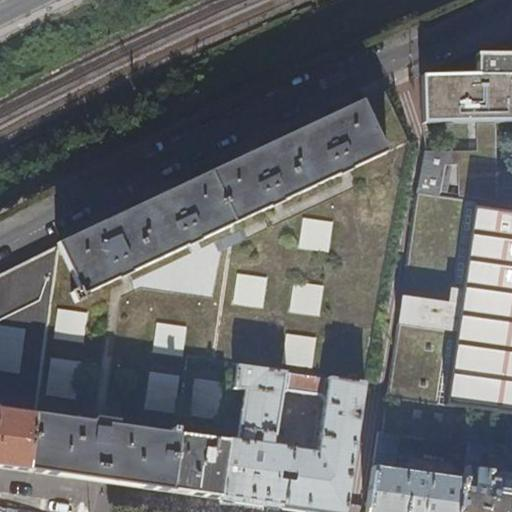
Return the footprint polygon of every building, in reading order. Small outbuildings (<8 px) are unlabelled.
[(511,53),(477,54),(476,57),(476,73),(424,75),(421,75),(422,124),(443,123),(475,123),(493,123),(494,123),(511,122),(511,53)] [(408,141),(383,91),(58,244),(80,291),(72,295),(76,302),(84,298),(83,294),(408,141)] [(422,155),(423,179),(452,178),(453,193),(467,193),(465,168),(454,168),(453,153),(422,155)] [(511,214),(415,200),(387,397),(451,407),(473,410),(511,415),(511,214)] [(301,219),(298,249),(329,251),(331,221),(301,219)] [(58,246),(0,273),(0,467),(15,469),(28,471),(36,416),(58,246)] [(261,309),(267,278),(236,273),(231,304),(261,309)] [(291,283),(289,313),(319,315),(321,285),(291,283)] [(151,352),(181,356),(186,327),(155,322),(151,352)] [(280,363),(311,368),(315,337),(284,333),(280,363)] [(232,389),(235,367),(186,360),(177,429),(169,492),(199,496),(218,498),(226,440),(232,389)] [(236,442),(226,440),(218,498),(302,511),(311,511),(344,511),(363,385),(235,367),(232,389),(243,390),(236,442)] [(148,372),(144,409),(173,412),(177,375),(148,372)] [(469,435),(473,410),(451,407),(447,432),(459,434),(469,435)] [(78,422),(36,416),(28,471),(142,488),(169,492),(177,429),(171,428),(171,434),(118,427),(119,422),(95,419),(94,424),(78,422)] [(398,436),(378,433),(366,511),(458,511),(463,481),(393,471),(398,436)] [(468,443),(469,435),(459,434),(456,453),(458,453),(456,470),(464,471),(468,443)] [(510,511),(511,508),(511,475),(479,471),(481,453),(493,454),(494,446),(468,443),(464,471),(463,481),(458,511),(510,511)]
